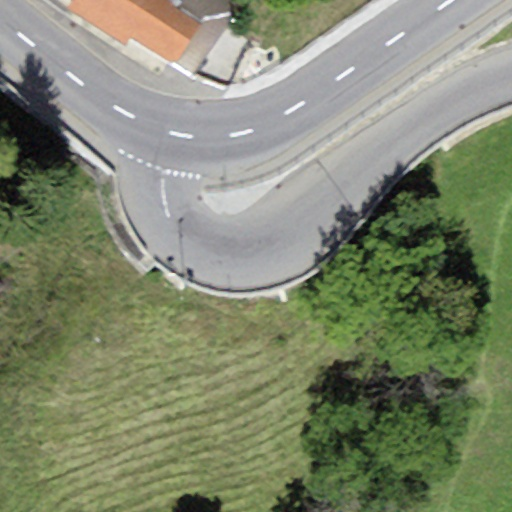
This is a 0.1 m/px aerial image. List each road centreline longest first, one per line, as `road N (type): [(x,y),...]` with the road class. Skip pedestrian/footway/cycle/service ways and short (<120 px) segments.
road 1 (tertiary): [(511,80),(425,122),(253,252),(201,251),(167,221),(169,133)]
road 2 (secondary): [(452,0),(277,120),(223,137),(169,133)]
road 3 (secondary): [(169,133),(100,101),(0,20)]
